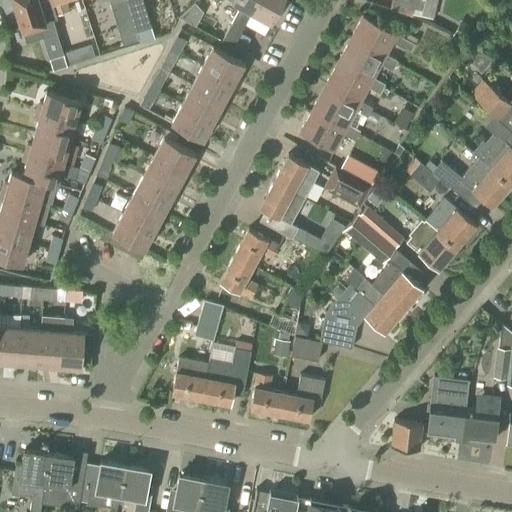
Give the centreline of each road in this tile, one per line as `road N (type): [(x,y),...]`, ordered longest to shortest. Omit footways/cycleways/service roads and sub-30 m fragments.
road 1 (residential): [(159,310),(331,0)]
road 2 (residential): [(333,463),(340,440),(511,241)]
road 3 (residential): [(333,463),(103,419)]
road 4 (residential): [(511,492),(333,463)]
road 5 (residential): [(103,419),(159,310)]
